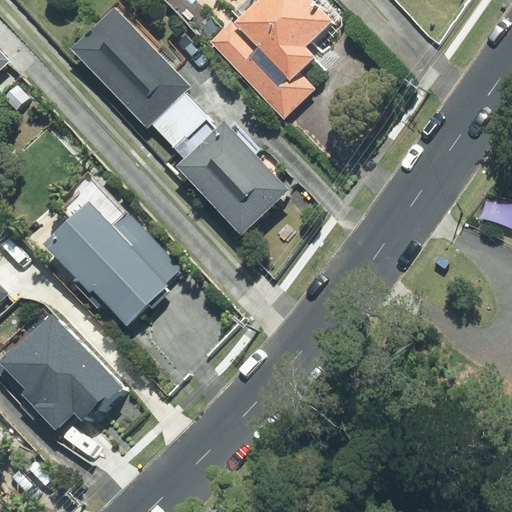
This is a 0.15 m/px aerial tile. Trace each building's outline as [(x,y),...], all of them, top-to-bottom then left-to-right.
[(350,16),(334,0),(257,0),(213,44),(286,118),(333,73),(313,53),(350,16)] [(126,11),(81,52),(250,242),(299,195),(126,11)] [(0,78),(16,64),(0,47),(0,78)] [(98,206),(54,246),(134,331),(194,276),(133,210),(116,225),(98,206)] [(0,429),(0,463),(17,447),(0,429)]
